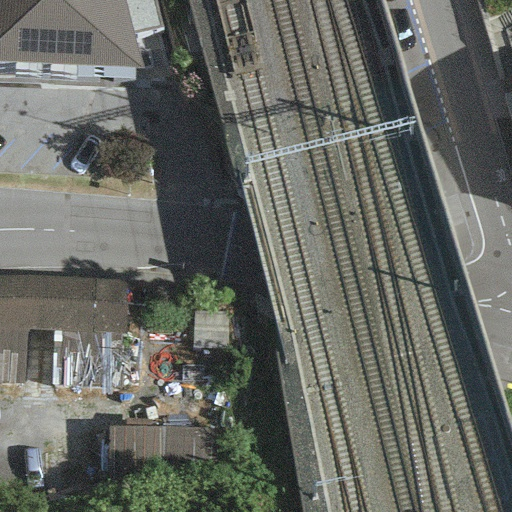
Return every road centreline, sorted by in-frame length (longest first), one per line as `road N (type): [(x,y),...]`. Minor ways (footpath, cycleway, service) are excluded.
road 1 (residential): [(511,312),(317,261),(67,232)]
road 2 (residential): [(434,0),(511,278)]
